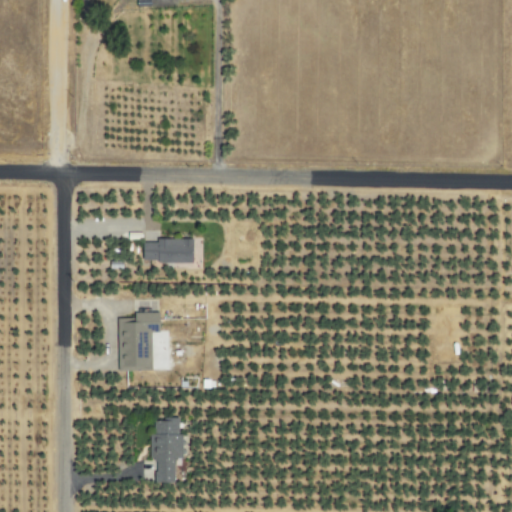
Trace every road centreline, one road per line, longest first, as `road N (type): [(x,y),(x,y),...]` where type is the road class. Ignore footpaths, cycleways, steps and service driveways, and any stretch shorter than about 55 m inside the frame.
road 1 (tertiary): [(511,181),(62,172)]
road 2 (residential): [(62,172),(63,511)]
road 3 (residential): [(55,0),(55,158),(62,172)]
